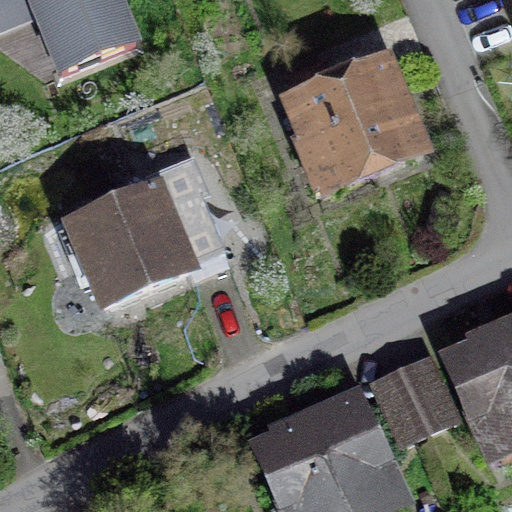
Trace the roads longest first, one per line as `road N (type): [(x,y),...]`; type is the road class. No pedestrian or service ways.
road 1 (residential): [(511,258),(26,511)]
road 2 (residential): [(425,0),(511,207)]
